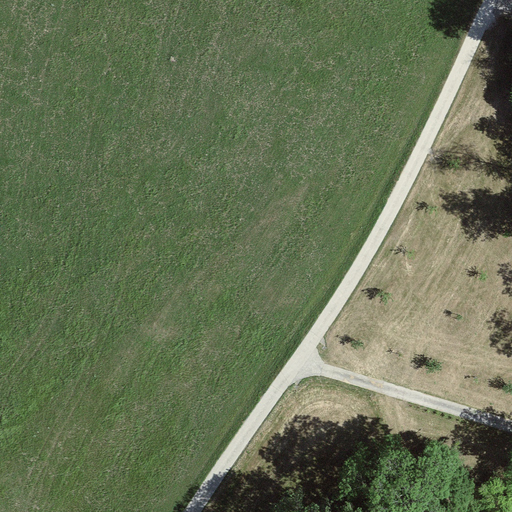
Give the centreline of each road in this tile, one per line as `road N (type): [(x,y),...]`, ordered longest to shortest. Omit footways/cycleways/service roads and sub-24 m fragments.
road 1 (track): [(492,0),(407,197),(194,511)]
road 2 (track): [(295,372),(511,429)]
